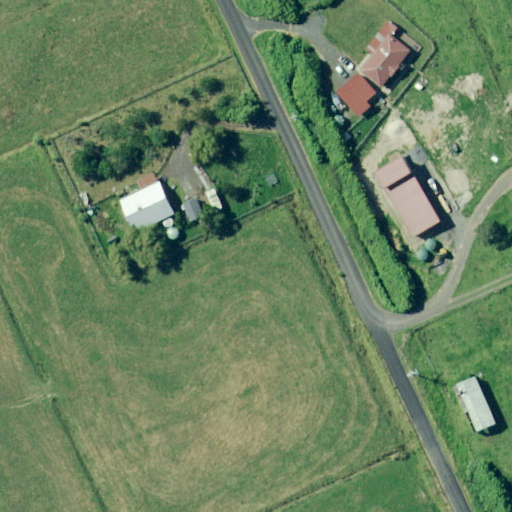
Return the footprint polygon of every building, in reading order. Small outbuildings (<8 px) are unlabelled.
[(407,67),(402,63),(412,52),(391,35),(361,73),(383,90),(400,70),(403,72),(407,67)] [(176,216),(161,183),(123,201),(138,233),(176,216)] [(216,191),(204,197),(214,216),(226,210),(216,191)] [(196,198),(182,205),(192,224),(205,217),(196,198)] [(498,424),(477,378),(456,388),(476,434),(498,424)]
